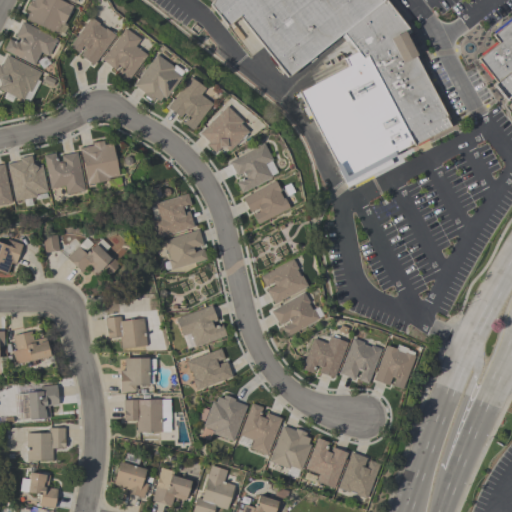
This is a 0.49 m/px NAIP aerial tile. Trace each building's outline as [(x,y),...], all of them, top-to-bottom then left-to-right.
[(60,0),(71,6),(62,25),(59,24),(54,34),(25,19),(29,11),(25,9),(29,0),(60,0)] [(383,0),(385,2),(344,35),(287,80),(223,0),(383,0)] [(385,2),(411,33),(452,129),(416,149),(369,58),(364,60),(358,54),(344,35),(385,2)] [(493,33),(492,32),(511,15),(511,93),(504,100),(492,85),(495,82),(491,77),(489,78),(477,64),(479,63),(476,59),(480,55),(479,54),(494,42),(495,43),(496,42),(491,35),(493,33)] [(89,17),(98,23),(98,25),(104,29),(104,28),(114,35),(92,65),(79,55),(84,48),(81,46),(77,52),(68,45),(89,17)] [(56,39),(47,56),(39,52),(33,65),(2,49),(8,39),(14,42),(15,41),(17,42),(18,38),(13,36),(21,21),(56,39)] [(124,28),(139,39),(134,46),(145,55),(125,82),(116,75),(121,68),(117,64),(113,69),(101,59),(124,28)] [(38,81),(27,101),(22,98),(21,101),(13,96),(10,102),(2,97),(5,92),(0,89),(0,64),(5,54),(39,72),(36,79),(38,81)] [(155,54),(173,67),(174,65),(182,71),(179,76),(180,77),(164,98),(161,96),(158,101),(153,98),(151,101),(149,100),(148,101),(143,97),(144,96),(142,94),(143,92),(132,85),(155,54)] [(358,54),(344,60),(348,69),(298,94),(346,184),(416,149),(369,58),(364,60),(358,54)] [(189,77),(204,88),(199,95),(211,103),(191,130),(182,123),(187,115),(183,112),(179,117),(166,107),(189,77)] [(219,147),(214,153),(205,145),(208,142),(198,133),(225,106),(241,121),(239,123),(247,131),(228,151),(224,147),(219,147)] [(106,177),(107,180),(86,184),(79,147),(91,145),(91,142),(102,140),(103,144),(111,143),(117,175),(106,177)] [(275,172),(270,175),(270,177),(240,193),(235,182),(243,178),(240,173),(236,176),(228,161),(262,143),(271,160),(269,161),(275,172)] [(83,190),(65,194),(63,185),(49,188),(42,155),(54,153),(55,160),(57,159),(57,163),(61,162),(60,155),(76,152),(83,190)] [(6,164),(19,161),(18,158),(30,155),(32,164),(35,166),(41,165),(46,191),(45,191),(46,198),(35,200),(34,197),(30,198),(31,205),(24,206),(22,199),(13,201),(6,164)] [(0,164),(3,164),(10,202),(0,204),(0,164)] [(274,180),(279,191),(278,192),(282,198),(283,198),(288,207),(257,224),(252,215),(258,211),(256,208),(249,212),(241,198),(274,180)] [(149,207),(154,206),(153,203),(186,193),(190,205),(181,208),(183,213),(188,211),(193,227),(155,238),(150,220),(153,219),(149,207)] [(165,270),(162,266),(163,262),(167,261),(167,260),(168,259),(166,252),(164,252),(161,241),(197,230),(202,245),(191,248),(192,252),(202,249),(205,259),(170,270),(169,268),(165,270)] [(57,250),(43,252),(41,237),(55,235),(57,250)] [(0,243),(2,237),(21,244),(20,247),(21,247),(18,257),(17,256),(14,264),(10,263),(6,274),(0,271),(0,243)] [(96,273),(87,264),(80,272),(66,258),(85,238),(91,243),(83,251),(85,254),(94,244),(95,244),(100,238),(108,246),(103,252),(109,257),(110,256),(117,263),(114,265),(116,266),(107,276),(100,269),(96,273)] [(292,259),(297,268),(295,269),(299,276),(301,275),(306,286),(273,304),(265,290),(273,285),(272,282),(264,286),(259,277),(292,259)] [(317,318),(285,337),(280,328),(287,323),(286,320),(278,325),(270,311),(302,292),(308,302),(307,303),(311,310),(316,307),(321,315),(317,317),(317,318)] [(186,348),(182,336),(181,336),(175,319),(210,305),(216,320),(210,322),(211,326),(214,325),(215,326),(221,324),(225,335),(194,347),(193,345),(186,348)] [(145,345),(120,348),(119,336),(106,338),(104,318),(119,316),(120,321),(142,318),(145,345)] [(47,357),(44,358),(43,357),(29,361),(29,360),(15,364),(12,351),(15,350),(11,336),(30,331),(32,340),(44,337),(49,356),(47,357)] [(332,378),(317,372),(319,367),(316,366),(315,367),(313,366),(311,373),(300,368),(312,338),(326,343),(328,336),(346,343),(332,378)] [(351,338),(363,342),(362,344),(369,347),(370,345),(380,349),(367,384),(357,380),(360,371),(356,370),(353,379),(338,373),(351,338)] [(385,345),(395,349),(396,344),(406,348),(406,349),(413,352),(412,355),(413,356),(401,389),(391,385),(394,378),(390,377),(387,385),(372,379),(385,345)] [(219,348),(223,358),(215,361),(216,365),(225,361),(231,376),(195,390),(191,379),(193,378),(190,370),(188,371),(184,361),(219,348)] [(147,359),(154,359),(154,373),(152,374),(152,384),(147,384),(147,385),(134,385),(134,391),(119,391),(119,370),(123,370),(123,358),(147,357),(147,359)] [(57,404),(47,405),(49,418),(40,419),(41,421),(36,422),(35,419),(29,420),(28,418),(27,417),(27,413),(28,413),(27,407),(25,407),(25,402),(26,402),(26,400),(27,400),(27,398),(40,397),(39,386),(55,384),(57,404)] [(208,440),(199,436),(203,426),(201,426),(211,401),(214,402),(216,396),(221,398),(223,395),(234,399),(233,401),(245,405),(232,441),(211,433),(210,434),(208,440)] [(167,426),(160,426),(161,432),(135,432),(135,420),(122,420),(122,399),(138,399),(138,404),(167,404),(167,426)] [(248,446),(237,442),(240,435),(238,435),(250,403),(261,407),(258,416),(263,417),(265,412),(280,418),(266,455),(249,448),(252,440),(250,439),(248,446)] [(295,477),(285,474),(287,468),(267,461),(281,425),(293,430),(294,428),(297,430),(297,428),(303,431),(302,432),(305,433),(304,436),(308,438),(306,443),(309,445),(300,470),(298,469),(295,477)] [(23,460),(17,460),(17,451),(25,451),(25,433),(48,433),(48,428),(63,428),(63,448),(51,448),(51,460),(23,460)] [(332,488),(315,482),(318,474),(304,468),(316,438),(327,442),(324,451),(328,452),(330,447),(346,453),(332,488)] [(350,452),(365,458),(362,467),(365,468),(368,460),(378,464),(365,499),(354,495),(355,493),(348,490),(347,492),(336,488),(350,452)] [(145,469),(141,482),(146,483),(142,498),(122,492),(123,488),(112,484),(119,461),(145,469)] [(27,478),(27,474),(29,475),(29,473),(48,475),(47,487),(56,489),(53,508),(37,506),(39,494),(20,491),(22,479),(28,480),(27,478)] [(190,481),(184,500),(172,497),(169,506),(150,500),(155,485),(165,488),(169,475),(190,481)] [(233,485),(225,509),(214,506),(212,511),(191,511),(195,497),(200,498),(207,477),(233,485)] [(277,501),(273,511),(236,511),(237,509),(241,510),(243,504),(254,508),(258,495),(277,501)]
